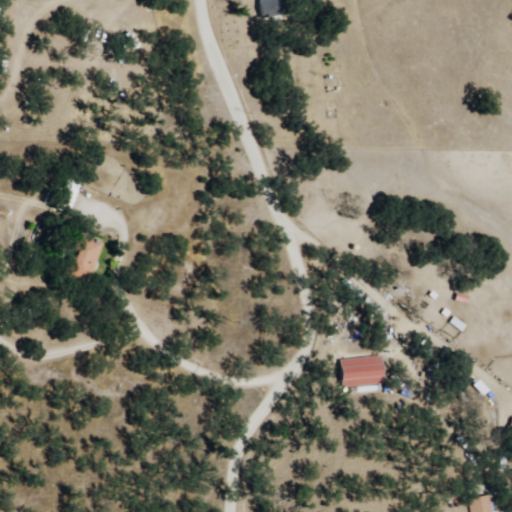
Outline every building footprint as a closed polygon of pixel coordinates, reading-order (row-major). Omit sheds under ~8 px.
[(254,0),(257,16),(274,14),(272,0),(254,0)] [(76,186),(62,181),(52,211),(67,215),(76,186)] [(456,335),(462,328),(450,318),(445,325),(456,335)] [(336,388),(378,387),(377,358),(335,360),(336,388)] [(489,511),(488,496),(463,499),(464,511),(489,511)]
